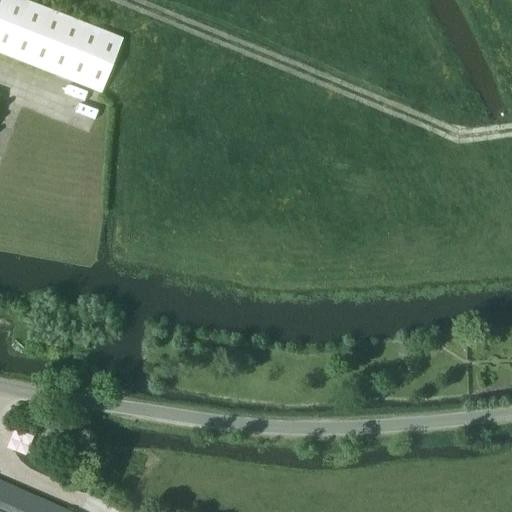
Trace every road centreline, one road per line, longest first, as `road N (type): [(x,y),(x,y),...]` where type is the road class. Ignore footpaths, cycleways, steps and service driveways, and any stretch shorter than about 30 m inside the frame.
road 1 (tertiary): [(0,393),(275,428),(511,416)]
road 2 (track): [(511,129),(457,137),(120,0)]
